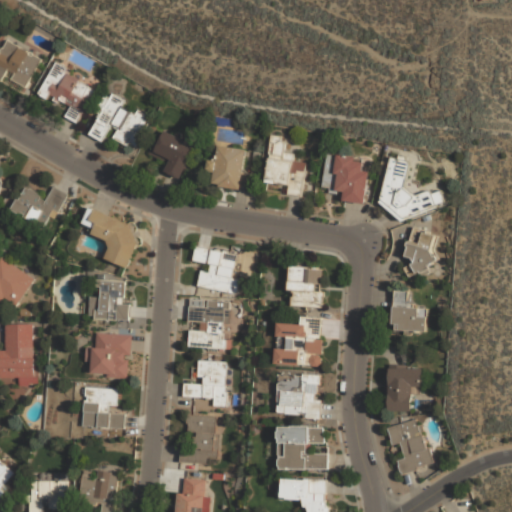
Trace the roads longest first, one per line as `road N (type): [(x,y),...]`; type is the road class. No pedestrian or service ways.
road 1 (residential): [(0,117),(171,205),(364,239)]
road 2 (residential): [(171,205),(157,411),(140,511)]
road 3 (tertiary): [(364,239),(354,393),(375,511)]
road 4 (residential): [(405,511),(469,469),(511,454)]
